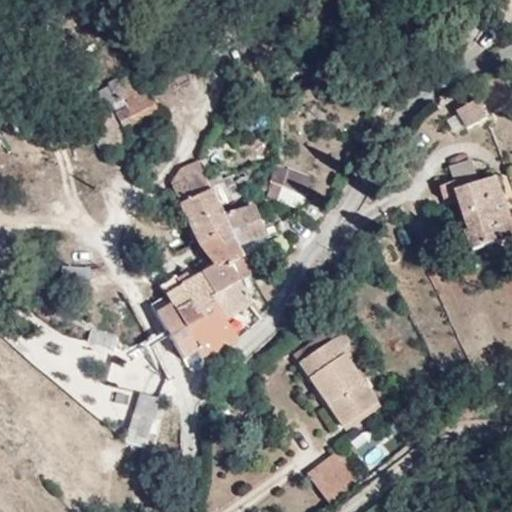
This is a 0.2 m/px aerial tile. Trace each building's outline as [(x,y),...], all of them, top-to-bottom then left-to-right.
[(472,100),(455,114),(469,129),(485,115),(472,100)] [(88,108),(75,116),(82,128),(96,121),(88,108)] [(82,128),(87,137),(125,116),(120,109),(96,121),(82,128)] [(127,150),(139,143),(172,126),(166,112),(132,129),(120,136),(127,150)] [(115,168),(125,168),(133,162),(127,150),(120,136),(132,129),(125,116),(87,137),(107,174),(115,168)] [(450,150),(472,144),(464,125),(443,132),(450,150)] [(278,195),(300,205),(307,192),(287,181),(278,195)] [(441,213),(466,205),(459,183),(435,191),(439,206),(441,213)] [(427,210),(433,233),(447,230),(451,244),(446,245),(455,274),(499,260),(480,201),(466,205),(441,213),(439,206),(427,210)] [(184,213),(182,207),(177,204),(161,212),(176,244),(212,229),(199,208),(184,213)] [(240,221),(213,232),(225,258),(251,245),(240,221)] [(213,232),(212,229),(176,244),(182,256),(185,264),(198,283),(229,267),(225,258),(213,232)] [(194,311),(225,296),(238,286),(229,267),(198,283),(184,291),(188,299),(194,311)] [(156,317),(188,299),(184,291),(177,295),(172,289),(163,295),(166,300),(152,308),(156,317)] [(147,300),(152,308),(166,300),(163,295),(161,291),(147,300)] [(216,356),(244,339),(225,296),(194,311),(216,356)] [(187,374),(216,356),(194,311),(188,299),(156,317),(181,365),(185,371),(187,374)] [(135,318),(167,372),(181,365),(156,317),(152,308),(135,318)] [(313,369),(292,383),(330,448),(364,426),(331,373),(344,366),(337,357),(334,358),(328,346),(307,358),(308,361),(313,369)] [(287,374),(292,383),(313,369),(308,361),(287,374)] [(129,457),(146,410),(129,404),(112,450),(129,457)] [(408,443),(397,426),(379,439),(389,454),(408,443)] [(302,511),(327,511),(338,506),(317,476),(290,492),(302,511)]
